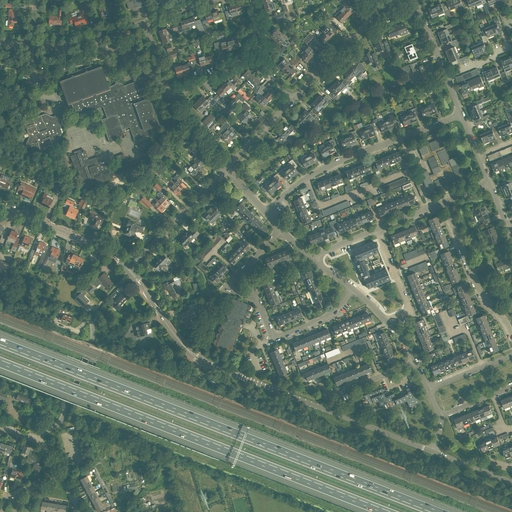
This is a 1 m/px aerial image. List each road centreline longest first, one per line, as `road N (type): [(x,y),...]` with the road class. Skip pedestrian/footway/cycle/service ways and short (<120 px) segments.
road 1 (motorway): [(434,511),(0,342)]
road 2 (motorway): [(0,362),(385,511)]
road 3 (tertiary): [(431,451),(203,361),(177,339),(129,270)]
road 4 (residential): [(267,214),(312,174),(461,114)]
road 5 (residential): [(511,335),(477,285),(443,202)]
road 6 (tertiary): [(129,270),(102,247),(0,205)]
road 7 (residential): [(129,270),(225,168)]
